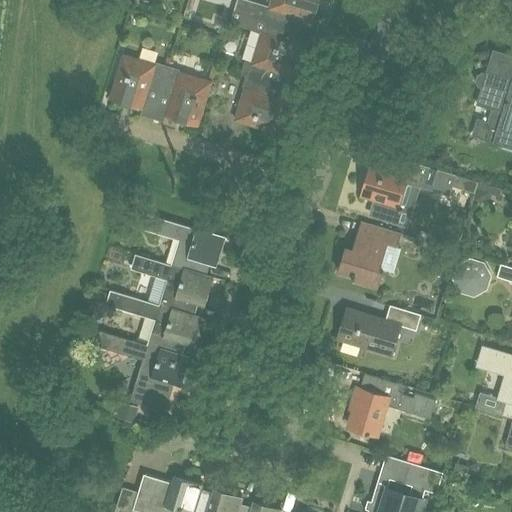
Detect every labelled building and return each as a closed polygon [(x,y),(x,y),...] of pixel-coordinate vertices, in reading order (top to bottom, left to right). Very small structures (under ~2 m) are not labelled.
[(271,0),(266,20),(299,30),(302,18),(314,22),(320,0),(271,0)] [(245,64),(242,73),(249,75),(282,85),(285,74),(297,78),(305,49),(307,44),(295,41),(299,30),(266,20),(262,33),(257,49),(253,63),(249,62),(245,64)] [(214,33),(225,36),(228,26),(217,23),(214,33)] [(492,55),(487,72),(483,71),(477,74),(476,80),(478,86),(482,87),(477,104),(497,110),(492,123),(499,126),(494,142),(511,147),(511,55),(494,50),(492,55)] [(110,98),(144,109),(148,97),(158,100),(168,68),(124,54),(110,98)] [(170,104),(167,116),(198,125),(212,81),(168,68),(158,100),(170,104)] [(280,133),(290,100),(278,97),(282,85),(249,75),(235,119),(280,133)] [(371,163),(362,193),(376,197),(372,212),(395,219),(406,182),(424,187),(450,195),(457,174),(432,167),(406,159),(402,173),(380,166),(371,163)] [(490,193),(480,189),(479,189),(475,201),(482,203),(489,200),(491,193),(490,193)] [(207,276),(215,251),(220,252),(224,237),(136,210),(132,225),(179,240),(172,265),(207,276)] [(388,243),(397,246),(401,233),(368,223),(364,235),(361,234),(356,250),(345,247),(338,271),(353,275),(352,276),(354,277),(353,279),(379,287),(384,269),(380,268),(388,243)] [(172,265),(136,254),(131,269),(167,280),(160,305),(159,305),(195,316),(195,315),(203,290),(208,292),(212,277),(207,276),(172,265)] [(457,265),(453,280),(460,293),(473,286),(487,291),(492,277),(485,263),(470,259),(457,265)] [(497,276),(511,280),(511,266),(501,263),(497,276)] [(159,305),(160,305),(111,290),(106,305),(155,320),(148,345),(147,345),(183,356),(183,355),(190,330),(196,332),(200,317),(195,315),(195,316),(159,305)] [(421,314),(391,305),(386,319),(348,307),(338,338),(392,354),(401,325),(416,330),(421,314)] [(147,345),(148,345),(100,330),(95,346),(143,361),(131,401),(166,412),(178,370),(183,372),(188,357),(183,355),(183,356),(147,345)] [(511,355),(484,347),(478,365),(507,373),(499,397),(507,400),(503,414),(511,417),(511,355)] [(387,404),(398,408),(415,413),(416,411),(431,416),(436,398),(416,392),(414,396),(403,393),(405,385),(365,372),(361,388),(357,386),(352,400),(356,401),(349,426),(378,435),(387,404)] [(121,401),(118,409),(135,414),(137,406),(121,401)] [(377,485),(368,511),(423,511),(427,502),(422,501),(426,489),(437,493),(444,472),(411,462),(405,483),(411,485),(408,494),(388,488),(377,485)] [(467,477),(470,467),(456,463),(453,473),(467,477)] [(193,511),(200,490),(201,491),(202,486),(187,481),(186,486),(144,473),(139,492),(134,509),(143,511),(193,511)] [(237,511),(240,503),(241,503),(242,498),(227,493),(226,498),(201,491),(200,490),(193,511),(237,511)] [(281,511),(282,510),(267,505),(266,510),(241,503),(240,503),(237,511),(281,511)]
